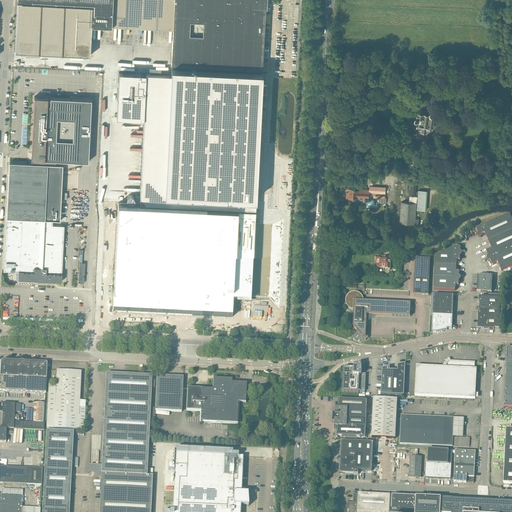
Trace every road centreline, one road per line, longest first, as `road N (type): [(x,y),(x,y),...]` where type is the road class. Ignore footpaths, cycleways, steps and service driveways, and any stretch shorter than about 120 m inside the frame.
road 1 (secondary): [(315,226),(330,0)]
road 2 (unclassified): [(482,492),(488,339)]
road 3 (unclassified): [(0,149),(7,0)]
road 4 (secondary): [(302,365),(296,511)]
road 5 (unclassified): [(337,485),(482,492)]
road 6 (unknown): [(376,352),(368,438),(329,438)]
road 7 (secondary): [(312,346),(315,226)]
road 8 (secondary): [(315,226),(303,345)]
